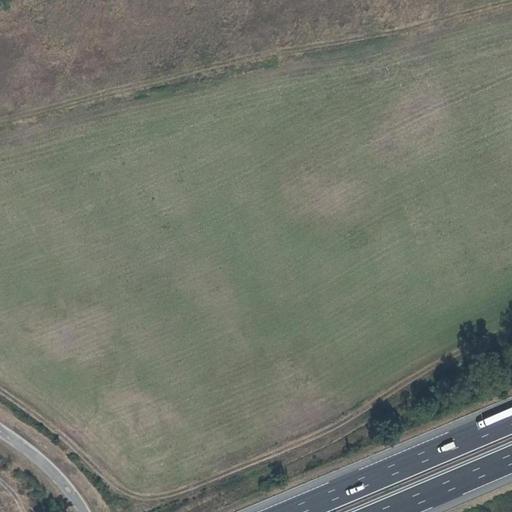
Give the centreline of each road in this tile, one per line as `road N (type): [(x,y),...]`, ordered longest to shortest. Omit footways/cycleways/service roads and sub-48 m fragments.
road 1 (track): [(0,392),(118,489),(143,497),(259,461),(511,335)]
road 2 (track): [(0,119),(511,4)]
road 3 (motorway): [(511,418),(290,511)]
road 4 (motorway): [(382,511),(511,456)]
